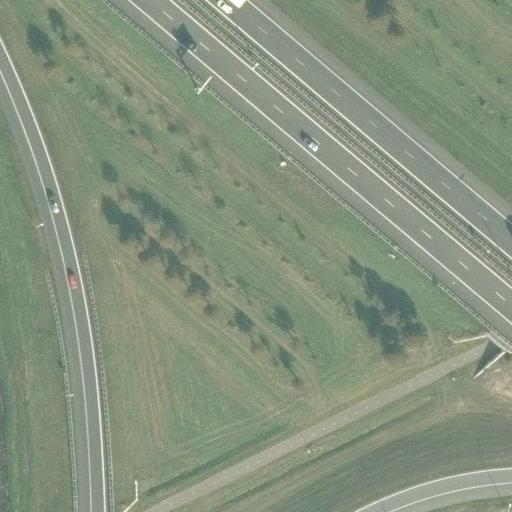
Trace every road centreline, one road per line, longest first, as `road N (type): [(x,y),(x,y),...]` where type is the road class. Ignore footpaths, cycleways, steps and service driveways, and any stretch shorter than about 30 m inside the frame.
road 1 (motorway): [(144,0),(511,310)]
road 2 (motorway): [(0,62),(53,198),(80,314),(95,511)]
road 3 (motorway): [(511,241),(229,0)]
road 4 (motorway): [(377,511),(445,487),(511,477)]
